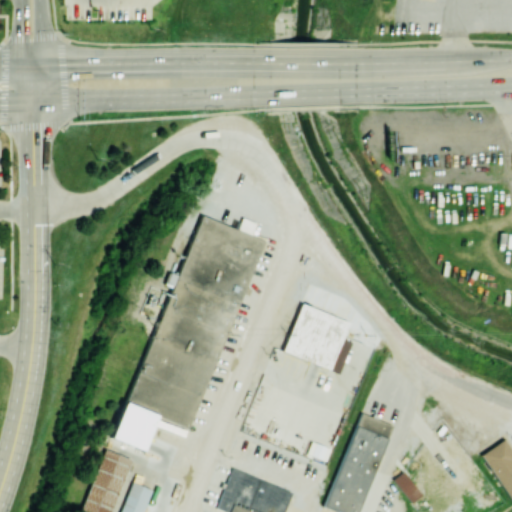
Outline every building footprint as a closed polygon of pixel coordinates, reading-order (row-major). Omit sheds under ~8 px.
[(511,0),(483,0),(483,10),(492,11),(492,13),(511,13),(511,0)] [(154,416),(192,429),(258,237),(193,214),(115,440),(142,449),(154,416)] [(338,372),(349,341),(341,338),(347,320),(298,303),(281,352),(338,372)] [(357,511),(389,423),(357,411),(322,509),(331,511),(357,511)] [(511,504),(511,511),(511,454),(502,439),(480,453),(511,504)] [(109,511),(128,458),(100,448),(77,511),(109,511)] [(282,511),(290,490),(229,468),(215,508),(226,511),(282,511)] [(390,479),(409,502),(420,494),(401,470),(390,479)] [(118,511),(140,511),(149,489),(130,481),(118,511)]
